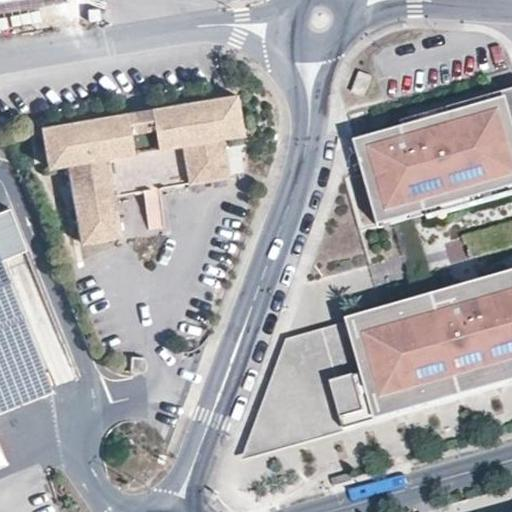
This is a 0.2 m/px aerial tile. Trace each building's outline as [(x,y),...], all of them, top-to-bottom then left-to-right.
[(372,78),(359,74),(353,92),(366,97),(372,78)] [(237,94),(153,108),(159,147),(224,136),(244,133),(237,94)] [(511,96),(493,102),(397,129),(400,138),(495,111),(511,169),(511,96)] [(159,147),(153,108),(137,110),(128,112),(134,151),(143,149),(159,147)] [(511,190),(511,169),(495,111),(400,138),(359,150),(366,176),(371,193),(402,184),(411,219),(511,190)] [(128,112),(43,126),(49,164),(69,161),(134,151),(128,112)] [(250,172),(244,133),(224,136),(230,176),(250,172)] [(143,149),(134,151),(69,161),(82,240),(122,234),(115,194),(143,190),(149,189),(157,188),(230,176),(224,136),(159,147),(143,149)] [(511,190),(411,219),(402,184),(371,193),(381,227),(382,232),(511,195),(511,190)] [(149,189),(143,190),(150,238),(157,236),(165,235),(157,188),(149,189)] [(0,204),(0,413),(51,394),(56,391),(51,377),(2,253),(25,244),(8,201),(0,204)] [(511,250),(511,228),(459,243),(465,264),(511,250)] [(286,357),(511,292),(511,279),(381,317),(285,345),(243,466),(249,464),(254,450),(286,357)] [(511,292),(286,357),(254,450),(511,375),(511,292)] [(147,356),(135,355),(134,369),(146,371),(148,369),(150,367),(151,365),(151,361),(149,357),(147,356)] [(249,464),(511,388),(511,375),(254,450),(249,464)]
